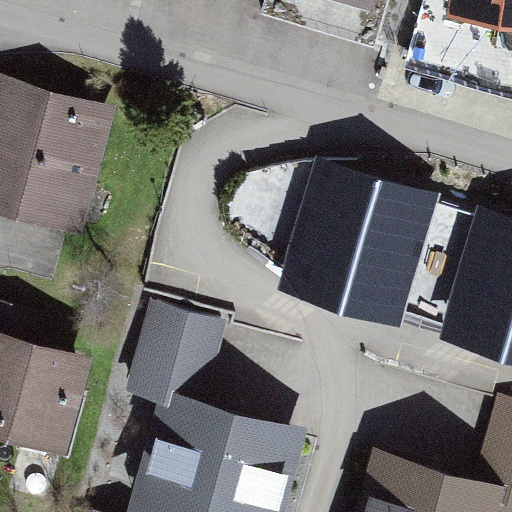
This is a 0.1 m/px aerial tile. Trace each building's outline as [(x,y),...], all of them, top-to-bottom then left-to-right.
[(511,10),(511,0),(445,0),(453,17),(498,24),(500,9),(511,10)] [(0,203),(91,228),(125,103),(0,68),(0,203)] [(429,188),(318,157),(287,268),(398,299),(429,188)] [(511,214),(480,204),(445,316),(511,337),(511,214)] [(230,329),(153,309),(131,394),(165,403),(138,509),(149,511),(305,511),(329,423),(214,393),(230,329)] [(105,358),(0,330),(0,424),(82,446),(105,358)] [(486,461),(383,437),(365,511),(511,511),(511,403),(501,400),(486,461)]
